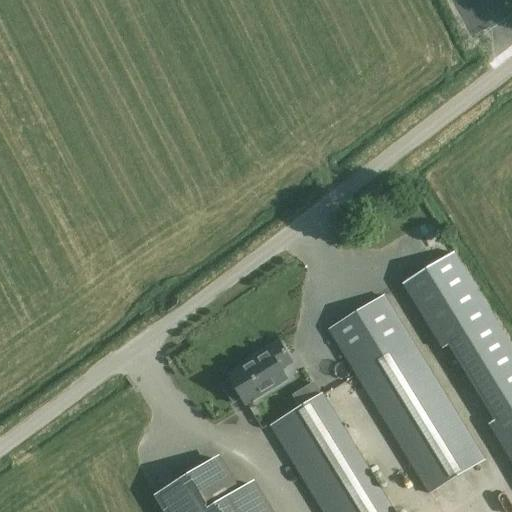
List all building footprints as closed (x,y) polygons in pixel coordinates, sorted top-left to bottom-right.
[(498,420),(511,410),(511,349),(453,253),(402,285),(442,350),(452,344),(498,420)] [(484,461),(383,297),(328,330),(410,463),(429,494),(484,461)] [(228,377),(230,381),(222,386),(233,403),(241,398),(245,405),(286,380),(280,370),(287,366),(284,362),(289,359),(279,342),(251,359),(253,362),(228,377)] [(393,511),(322,396),(270,427),(323,511),(393,511)] [(488,425),(511,463),(511,410),(498,420),(488,425)] [(240,490),(220,457),(154,497),(163,511),(273,511),(254,481),(240,490)]
